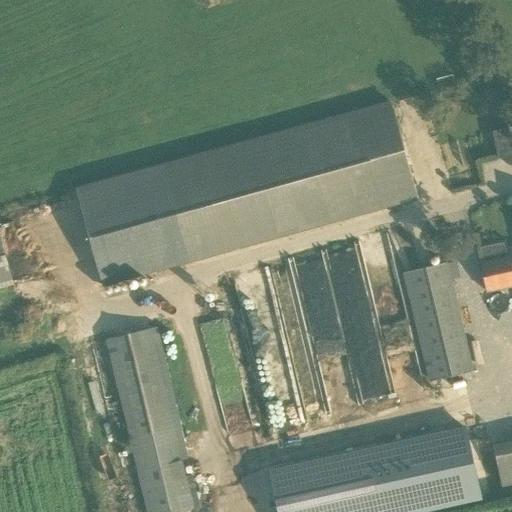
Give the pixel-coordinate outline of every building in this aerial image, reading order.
[(391,102),(372,107),(76,189),(102,285),(418,197),(391,102)] [(511,143),(509,127),(493,130),(498,157),(511,154),(511,143)] [(0,285),(10,283),(0,247),(0,285)] [(511,255),(480,262),(487,291),(511,284),(511,255)] [(428,381),(473,370),(447,262),(403,272),(428,381)] [(205,337),(226,332),(223,317),(202,322),(205,337)] [(180,463),(188,461),(153,330),(102,343),(146,511),(199,511),(197,502),(192,504),(188,491),(195,489),(192,477),(185,479),(180,463)] [(465,426),(269,471),(277,511),(429,511),(482,500),(465,426)] [(511,442),(494,446),(501,485),(511,483),(511,442)]
